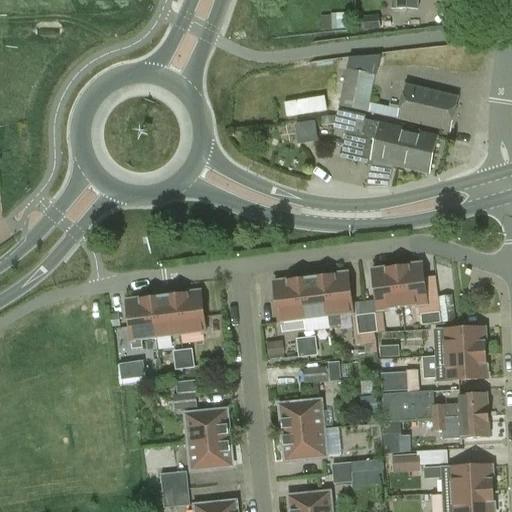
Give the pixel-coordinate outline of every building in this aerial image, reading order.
[(392,0),(392,11),(417,12),(417,0),(392,0)] [(363,19),(365,34),(381,33),(379,18),(363,19)] [(406,86),(400,110),(369,104),(375,77),(378,77),(380,66),(344,61),(342,71),(346,71),(338,109),(398,120),(450,132),(458,98),(406,86)] [(318,141),(315,121),(297,124),(300,144),(318,141)] [(437,138),(379,124),(364,121),(361,135),(347,132),(340,159),(372,167),(373,162),(429,175),(437,138)] [(422,265),(397,268),(402,308),(427,304),(422,265)] [(402,308),(397,268),(372,271),(377,311),(402,308)] [(323,277),(328,317),(353,314),(348,274),(323,277)] [(328,317),(323,277),(298,280),(303,320),(328,317)] [(303,320),(298,280),(273,284),(278,323),(303,320)] [(201,293),(176,296),(181,336),(206,333),(201,293)] [(176,296),(151,299),(156,339),(181,336),(176,296)] [(453,297),(438,298),(439,314),(440,324),(455,323),(453,297)] [(156,339),(151,299),(126,302),(132,351),(143,350),(142,341),(156,339)] [(421,325),(440,324),(439,314),(422,315),(421,315),(421,325)] [(377,334),(375,315),(364,316),(366,335),(377,334)] [(366,335),(364,316),(356,317),(358,336),(366,335)] [(435,357),(484,354),(483,329),(434,331),(435,357)] [(318,357),(316,337),(306,339),(308,358),(318,357)] [(306,339),(296,340),(298,359),(308,358),(306,339)] [(380,359),(399,358),(399,347),(379,347),(380,359)] [(195,369),(193,350),(183,351),(185,371),(195,369)] [(183,351),(173,352),(175,372),(185,371),(183,351)] [(435,357),(435,358),(422,358),(423,380),(436,380),(437,382),(486,379),(484,354),(435,357)] [(116,366),(119,386),(131,384),(131,382),(145,381),(144,366),(130,368),(129,363),(118,364),(118,366),(116,366)] [(340,364),(329,365),(331,384),(342,383),(340,364)] [(329,383),(327,369),(304,371),(305,385),(329,383)] [(382,393),(408,392),(407,373),(381,375),(382,393)] [(177,395),(197,393),(195,382),(176,384),(177,395)] [(459,395),(459,405),(432,406),(431,393),(382,396),(384,423),(488,418),(487,394),(459,395)] [(175,411),(197,409),(196,395),(173,397),(175,411)] [(283,434),(323,430),(320,402),(280,406),(283,434)] [(189,443),(229,439),(226,412),(186,415),(189,443)] [(488,418),(384,423),(382,423),(384,455),(402,454),(401,423),(432,421),(433,433),(461,431),(461,440),(489,438),(488,418)] [(323,430),(283,434),(286,461),(326,457),(323,430)] [(232,467),(229,439),(189,443),(192,471),(232,467)] [(393,474),(420,473),(420,467),(448,465),(448,451),(416,453),(416,456),(392,458),(393,474)] [(331,466),(333,486),(353,484),(352,475),(366,473),(365,461),(351,463),(351,464),(331,466)] [(491,466),(441,469),(424,470),(424,481),(442,480),(443,494),(492,492),(491,466)] [(162,493),(189,490),(187,473),(160,476),(162,493)] [(189,490),(162,493),(164,510),(191,507),(189,490)] [(493,511),(492,492),(443,494),(443,511),(493,511)] [(291,511),(331,511),(329,494),(290,498),(291,511)] [(196,511),(236,511),(235,503),(196,507),(196,511)]
